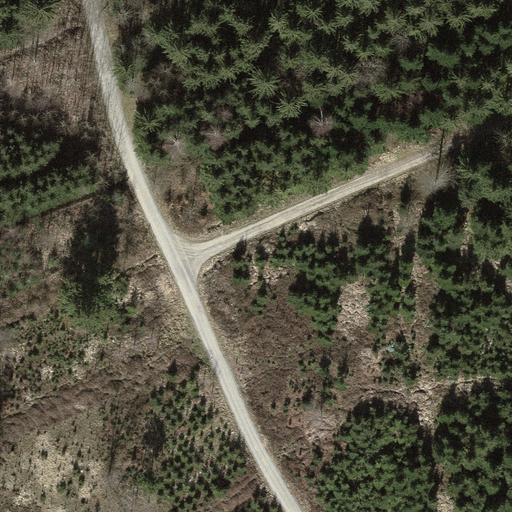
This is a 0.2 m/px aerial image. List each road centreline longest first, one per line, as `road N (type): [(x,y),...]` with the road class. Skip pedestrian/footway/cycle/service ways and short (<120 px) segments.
road 1 (track): [(299,511),(152,206),(91,0)]
road 2 (track): [(177,260),(511,118)]
